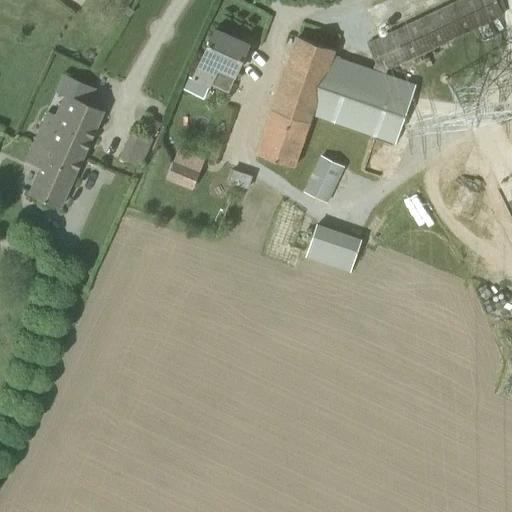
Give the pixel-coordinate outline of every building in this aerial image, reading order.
[(376,62),(387,68),(393,67),(395,66),(504,15),(499,4),(496,0),(459,0),(371,42),(367,43),(376,62)] [(192,81),(187,79),(183,89),(204,99),(209,87),(210,88),(218,70),(234,77),(248,44),(215,29),(192,81)] [(416,83),(400,78),(373,68),(333,55),(335,49),(298,36),(258,152),(295,166),(313,115),(395,143),(416,83)] [(81,162),(103,113),(87,107),(96,88),(64,73),(55,92),(63,95),(55,114),(49,112),(35,143),(51,150),(51,148),(81,162)] [(138,128),(151,137),(160,124),(148,115),(138,128)] [(51,150),(35,143),(27,160),(42,167),(29,194),(60,208),(81,162),(51,148),(51,150)] [(328,203),(345,167),(321,155),(304,191),(328,203)] [(201,170),(174,159),(166,179),(193,190),(201,170)] [(368,256),(371,247),(368,245),(361,242),(361,240),(317,224),(305,256),(350,272),(357,252),(368,256)]
